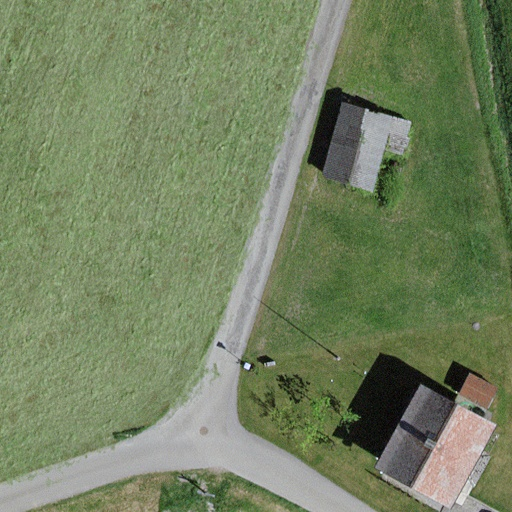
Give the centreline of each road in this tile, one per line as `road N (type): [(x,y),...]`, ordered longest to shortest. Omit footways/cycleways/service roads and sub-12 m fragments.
road 1 (residential): [(206,445),(349,0)]
road 2 (residential): [(206,445),(137,457),(0,503)]
road 3 (residential): [(342,511),(242,456),(206,445)]
